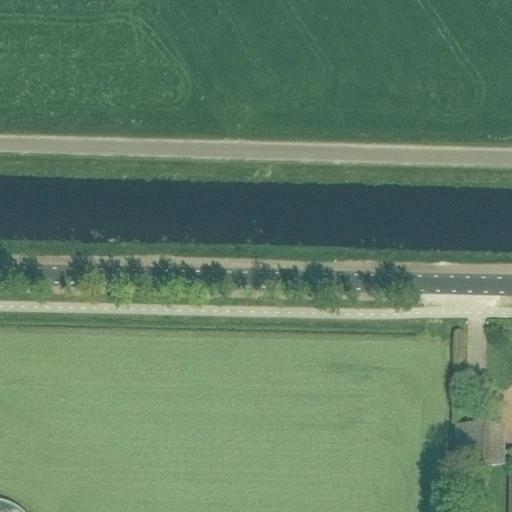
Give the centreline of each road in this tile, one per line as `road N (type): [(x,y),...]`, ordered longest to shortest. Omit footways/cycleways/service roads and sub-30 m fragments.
road 1 (unclassified): [(511,160),(0,147)]
road 2 (tertiary): [(511,288),(0,276)]
